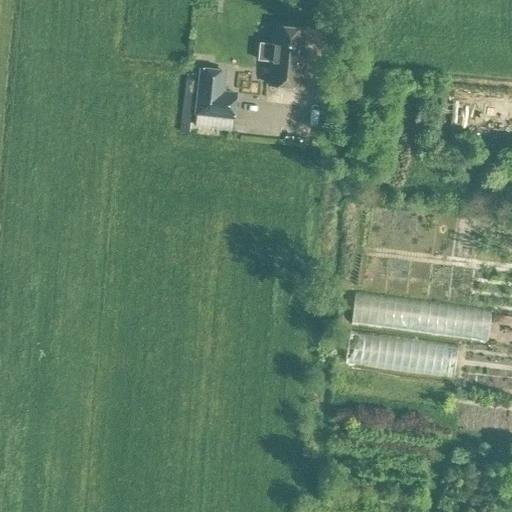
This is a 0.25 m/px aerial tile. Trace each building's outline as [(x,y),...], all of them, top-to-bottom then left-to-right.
[(274,25),(272,44),(259,43),(257,61),(270,62),(268,85),(302,88),(308,28),(274,25)] [(227,70),(199,67),(194,114),(196,115),(194,126),(232,130),(236,91),(225,89),(227,70)] [(352,318),(384,325),(390,297),(358,290),(352,318)] [(442,306),(441,334),(491,335),(491,307),(442,306)] [(348,364),(456,374),(460,342),(351,331),(348,364)]
